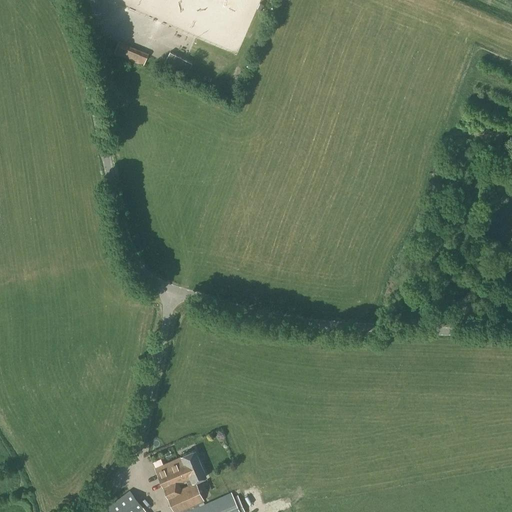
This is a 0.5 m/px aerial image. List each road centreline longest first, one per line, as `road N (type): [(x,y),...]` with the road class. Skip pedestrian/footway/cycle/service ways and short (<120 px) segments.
road 1 (unclassified): [(511,334),(313,325),(173,290)]
road 2 (unclassified): [(173,290),(145,275),(126,249),(78,47),(59,0)]
road 3 (unclassified): [(83,511),(131,454),(173,290)]
